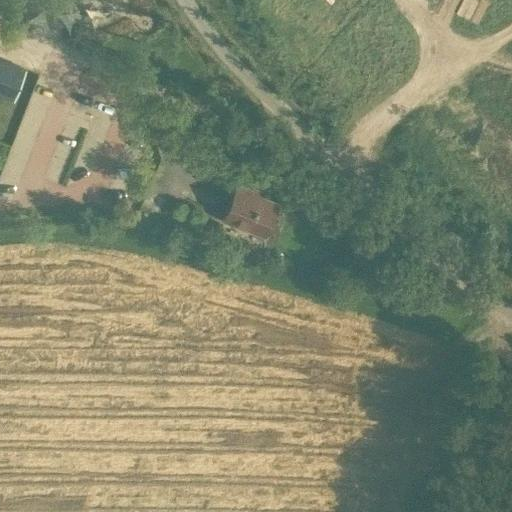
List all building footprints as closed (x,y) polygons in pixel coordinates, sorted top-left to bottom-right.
[(305,0),(303,1),(312,17),(341,2),(340,0),(305,0)] [(312,17),(303,1),(297,4),(305,21),(312,17)] [(358,52),(369,67),(396,47),(394,45),(411,33),(403,22),(402,20),(358,52)] [(369,67),(358,52),(352,56),(363,72),(369,67)] [(0,92),(13,97),(24,67),(0,57),(0,92)] [(242,224),(265,233),(277,202),(252,190),(252,188),(237,182),(222,217),(242,225),(242,224)]
